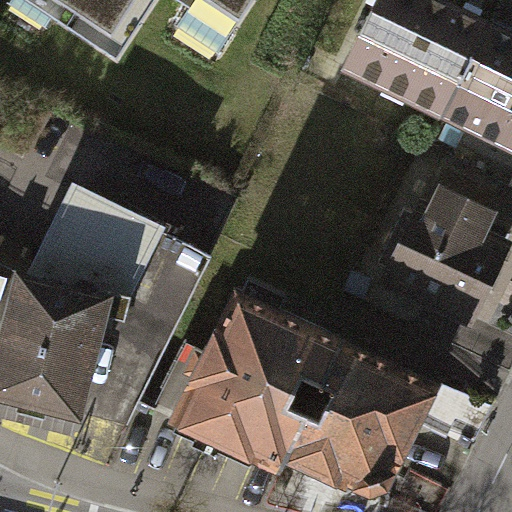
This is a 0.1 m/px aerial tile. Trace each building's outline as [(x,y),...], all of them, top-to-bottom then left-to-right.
[(247,0),(54,0),(56,1),(50,12),(115,54),(149,0),(183,0),(229,29),(247,0)] [(376,0),(345,65),(442,113),(487,23),(439,0),(376,0)] [(511,35),(487,23),(442,113),(511,147),(511,35)] [(17,272),(0,348),(0,393),(121,426),(204,253),(73,187),(33,278),(17,272)] [(423,204),(390,274),(469,311),(501,243),(474,231),(484,211),(443,191),(434,210),(423,204)] [(279,461),(285,449),(339,336),(236,287),(204,355),(177,409),(174,417),(196,428),(193,435),(239,457),(245,445),(279,461)] [(431,380),(339,336),(285,449),(339,476),(343,469),(380,487),(431,380)] [(155,399),(177,409),(204,355),(182,344),(155,399)]
